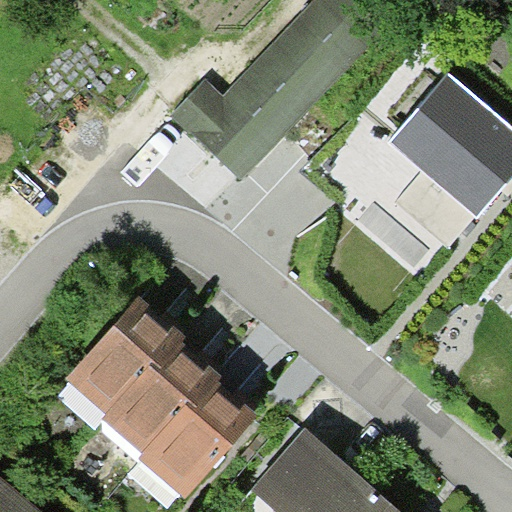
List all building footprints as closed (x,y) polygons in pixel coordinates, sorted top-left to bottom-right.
[(169,118),(234,180),(391,17),(373,0),(329,0),(218,116),(193,92),(169,118)] [(64,395),(99,425),(173,340),(174,341),(181,333),(161,315),(154,324),(132,305),(74,371),(76,372),(63,387),(64,395)] [(174,341),(173,340),(99,425),(100,434),(135,464),(209,379),(210,380),(218,371),(197,354),(190,363),(170,346),(174,341)] [(210,380),(209,379),(135,464),(136,472),(167,500),(174,499),(186,484),(188,486),(253,411),(233,393),(225,402),(206,385),(210,380)] [(391,511),(330,459),(329,460),(301,435),(252,492),(275,511),(283,511),(293,502),(305,511),(391,511)] [(21,511),(0,494),(0,511),(21,511)]
